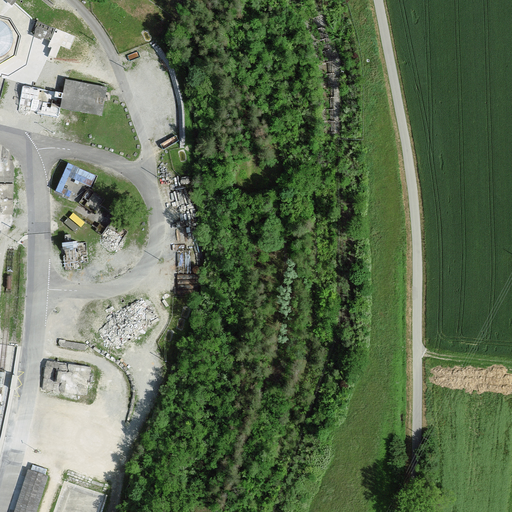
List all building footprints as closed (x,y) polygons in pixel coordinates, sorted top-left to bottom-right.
[(0,22),(0,59),(3,61),(16,29),(0,22)] [(75,37),(38,22),(33,33),(51,41),(47,49),(58,53),(61,46),(70,50),(75,37)] [(107,88),(65,80),(63,95),(60,109),(102,117),(107,88)] [(60,109),(63,95),(22,87),(20,100),(40,103),(38,115),(59,119),(60,109)] [(0,147),(0,183),(14,184),(15,169),(11,156),(2,148),(0,147)] [(91,187),(95,176),(68,165),(56,192),(70,198),(73,192),(64,188),(69,177),(91,187)] [(14,184),(0,183),(0,215),(14,216),(14,184)] [(118,247),(127,232),(112,222),(116,216),(101,206),(105,200),(89,189),(74,211),(98,228),(96,232),(118,247)] [(85,243),(65,246),(67,264),(87,262),(85,243)] [(184,263),(183,288),(202,289),(203,264),(184,263)] [(87,396),(90,367),(47,362),(43,390),(87,396)] [(35,511),(47,476),(28,470),(13,511),(35,511)]
